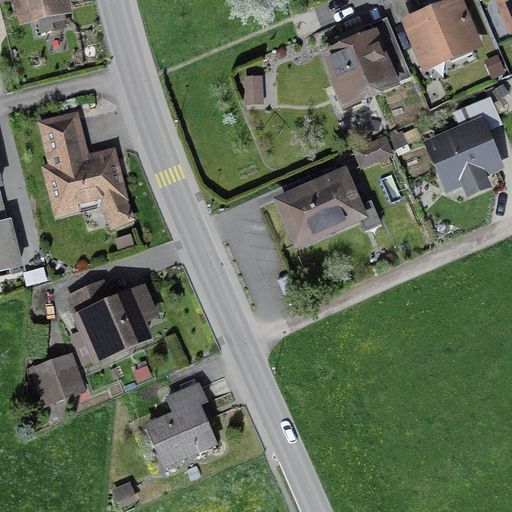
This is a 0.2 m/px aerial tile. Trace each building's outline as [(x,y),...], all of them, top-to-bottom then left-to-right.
[(20,0),(25,19),(63,9),(60,0),(20,0)] [(511,0),(499,0),(511,28),(511,27),(511,0)] [(457,3),(408,24),(425,66),(475,45),(457,3)] [(380,56),(373,39),(328,57),(347,103),(408,77),(397,49),(380,56)] [(247,104),(262,104),(261,79),(246,80),(247,104)] [(431,148),(445,181),(461,174),(467,185),(481,179),(479,175),(497,167),(482,133),(500,125),(489,100),(456,115),(464,133),(431,148)] [(78,149),(82,148),(75,118),(43,126),(54,170),(48,171),(58,213),(102,202),(112,227),(131,219),(122,197),(111,156),(82,163),(78,149)] [(362,167),(390,155),(384,141),(356,153),(362,167)] [(298,245),(360,218),(343,177),(280,204),(298,245)] [(0,271),(19,266),(9,224),(0,226),(0,271)] [(154,315),(144,293),(114,306),(113,304),(105,307),(96,287),(70,298),(88,341),(96,338),(104,356),(146,338),(139,321),(154,315)] [(29,357),(43,358),(46,328),(32,326),(29,357)] [(70,357),(33,371),(46,406),(83,392),(70,357)] [(147,428),(164,467),(215,445),(204,421),(211,418),(197,386),(168,399),(175,416),(147,428)]
